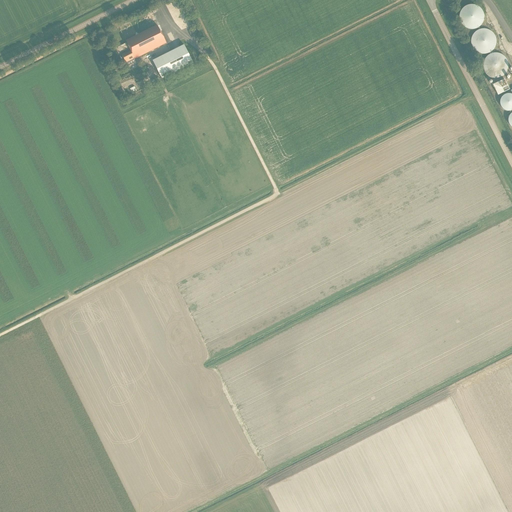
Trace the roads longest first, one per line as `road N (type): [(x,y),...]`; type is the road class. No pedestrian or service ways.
road 1 (tertiary): [(511,161),(429,0)]
road 2 (unclassified): [(0,66),(133,0)]
